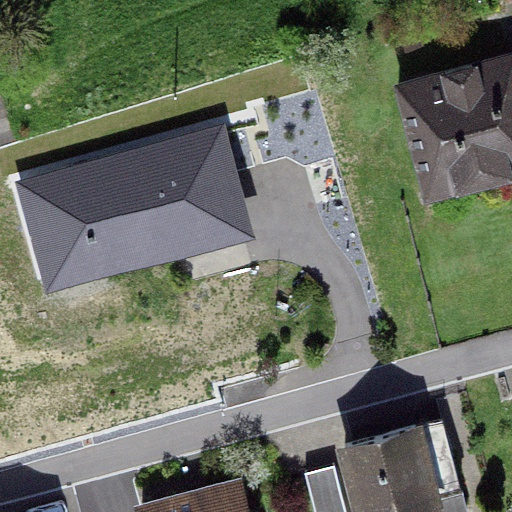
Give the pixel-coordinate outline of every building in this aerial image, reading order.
[(445,58),(503,42),(495,13),(436,29),(445,58)] [(469,165),(511,153),(511,74),(507,56),(395,86),(424,193),(473,180),(469,165)] [(90,267),(236,226),(211,137),(25,189),(43,253),(83,242),(90,267)] [(457,490),(442,436),(416,443),(411,427),(340,446),(357,511),(385,511),(431,500),(430,497),(457,490)] [(341,511),(330,465),(301,473),(311,511),(341,511)] [(241,511),(234,485),(205,492),(138,510),(138,511),(241,511)]
